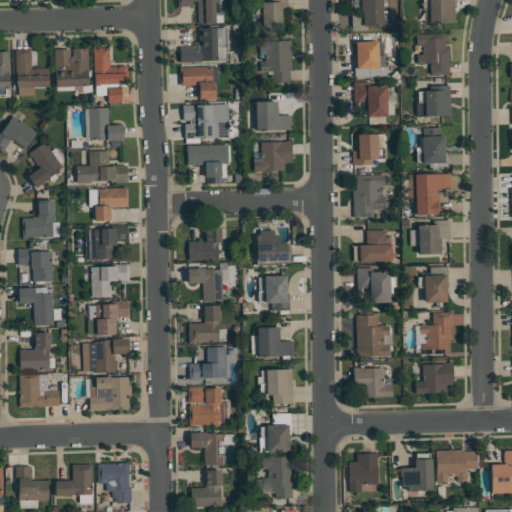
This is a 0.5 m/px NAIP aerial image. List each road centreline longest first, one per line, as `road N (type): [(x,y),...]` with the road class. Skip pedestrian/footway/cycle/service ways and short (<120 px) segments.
road 1 (residential): [(317,0),(321,511)]
road 2 (residential): [(146,17),(158,205),(159,511)]
road 3 (residential): [(493,0),(478,65),(482,420)]
road 4 (residential): [(321,423),(511,419)]
road 5 (residential): [(158,205),(320,196)]
road 6 (residential): [(0,438),(158,434)]
road 7 (residential): [(0,22),(146,17)]
